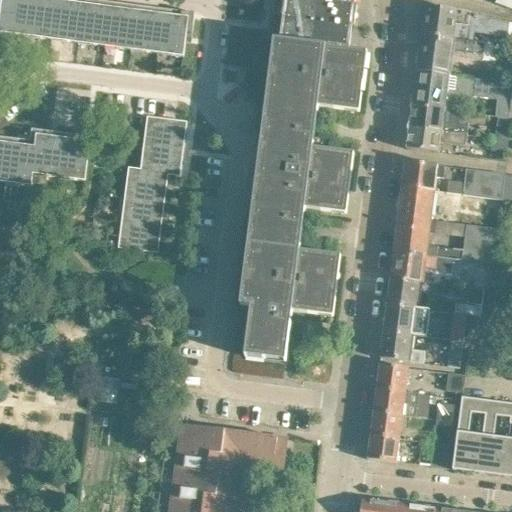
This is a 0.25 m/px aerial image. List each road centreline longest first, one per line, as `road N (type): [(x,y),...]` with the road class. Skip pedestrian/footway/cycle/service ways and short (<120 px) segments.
road 1 (residential): [(349,398),(224,377),(219,364),(242,156),(194,89)]
road 2 (residential): [(349,398),(392,0)]
road 3 (residential): [(194,89),(70,73),(0,126)]
road 4 (residential): [(511,498),(341,476)]
